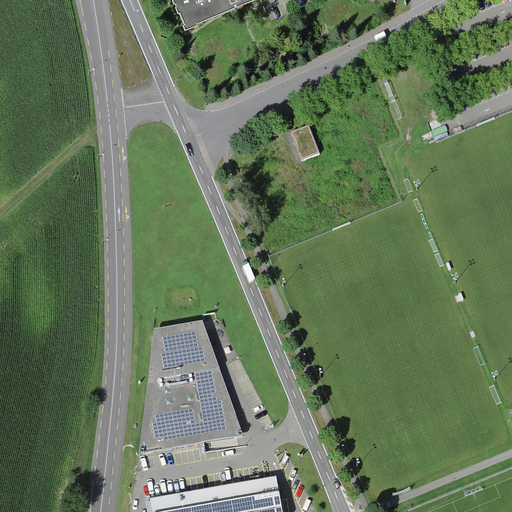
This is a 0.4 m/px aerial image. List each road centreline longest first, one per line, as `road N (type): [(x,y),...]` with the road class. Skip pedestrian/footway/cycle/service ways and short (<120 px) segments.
road 1 (secondary): [(188,138),(343,511)]
road 2 (secondary): [(101,511),(117,343),(108,111)]
road 3 (residential): [(455,0),(188,138)]
road 4 (track): [(0,213),(110,124)]
